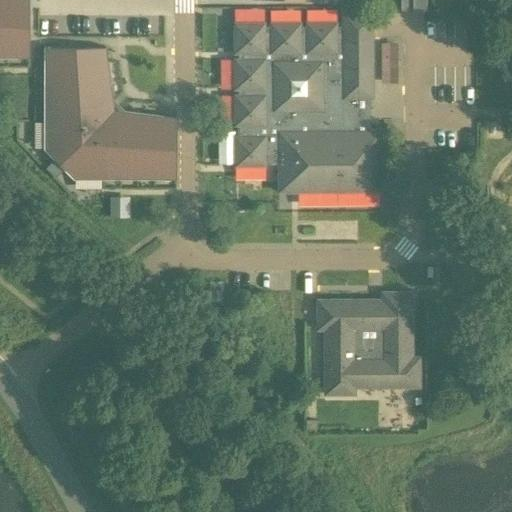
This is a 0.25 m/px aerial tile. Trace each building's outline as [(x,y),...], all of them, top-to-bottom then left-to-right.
[(27,17),(27,7),(26,0),(0,0),(0,55),(16,56),(16,58),(29,58),(29,57),(26,57),(27,33),(27,25),(24,25),(24,17),(27,17)] [(400,0),(400,8),(413,8),(412,0),(400,0)] [(278,191),(381,190),(380,129),(372,129),(371,11),(341,11),(341,21),(233,22),(234,165),(278,164),(278,191)] [(43,47),(43,59),(45,59),(45,148),(54,158),(53,159),(63,169),(65,168),(74,177),(163,177),(163,180),(175,180),(175,178),(173,178),(173,146),(171,146),(171,139),(173,139),(173,118),(176,118),(176,117),(162,115),(162,117),(123,112),(110,100),(105,61),(108,60),(106,47),(105,47),(105,49),(84,49),(84,51),(76,51),(76,49),(44,49),(44,47),(43,47)] [(209,299),(209,289),(185,289),(185,299),(209,299)] [(354,386),(419,386),(419,356),(412,356),(412,291),(382,291),(382,298),(317,299),(317,329),(324,329),(324,394),(354,394),(354,386)]
